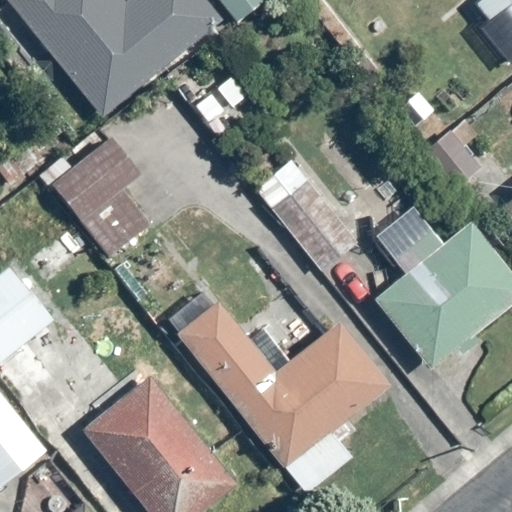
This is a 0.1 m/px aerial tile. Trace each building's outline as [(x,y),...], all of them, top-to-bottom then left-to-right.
[(9,0),(102,116),(221,20),(204,0),(9,0)] [(221,0),(237,20),(262,0),(221,0)] [(511,0),(473,0),(488,22),(510,6),(511,7),(511,0)] [(43,177),(99,249),(141,216),(114,181),(131,168),(103,131),(43,177)] [(358,237),(290,153),(251,185),(319,269),(358,237)] [(511,192),(498,204),(511,219),(511,192)] [(382,272),(396,260),(407,274),(375,300),(431,370),(511,305),(511,269),(472,219),(443,242),(412,202),(359,244),(382,272)] [(57,317),(7,257),(0,262),(0,375),(23,403),(67,366),(39,332),(57,317)] [(243,330),(217,298),(175,332),(308,494),(353,457),(333,433),(390,386),(338,324),(293,360),(258,317),(243,330)] [(189,511),(231,478),(144,372),(78,426),(147,511),(189,511)] [(0,487),(45,451),(0,395),(0,487)] [(94,511),(86,502),(73,511),(94,511)]
